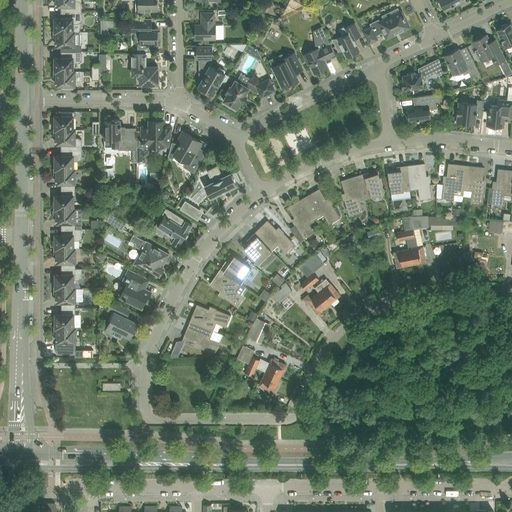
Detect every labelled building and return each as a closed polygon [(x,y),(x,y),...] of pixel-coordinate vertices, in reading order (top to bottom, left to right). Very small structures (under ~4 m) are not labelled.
[(61,6),(61,12),(82,12),(82,2),(77,0),(53,0),(55,1),(57,1),(57,6),(61,6)] [(136,6),(136,14),(145,14),(145,11),(150,11),(150,10),(158,10),(158,0),(138,0),(138,6),(136,6)] [(444,7),(445,9),(463,0),(462,0),(439,0),(439,2),(442,6),(444,7)] [(260,3),(258,12),(264,14),(267,5),(260,3)] [(362,30),(365,35),(369,44),(379,39),(377,35),(384,31),(387,38),(409,27),(407,23),(408,21),(406,17),(405,17),(402,11),(400,12),(399,10),(393,13),(394,15),(380,22),(379,20),(370,24),(372,26),(362,30)] [(54,24),(54,32),(73,31),(73,23),(78,23),(82,22),(82,12),(61,12),(61,18),(55,18),(55,23),(54,24)] [(215,13),(212,13),(202,13),(202,25),(195,25),(195,39),(216,39),(216,25),(215,25),(215,13)] [(139,42),(139,48),(148,48),(148,45),(150,45),(158,45),(158,41),(160,41),(160,32),(158,32),(158,28),(152,28),(152,18),(132,19),(132,34),(140,34),(140,42),(139,42)] [(338,39),(332,39),(338,52),(343,49),(347,57),(360,51),(354,39),(361,35),(357,26),(355,23),(345,27),(345,26),(340,29),(343,36),(338,39)] [(501,37),(503,41),(506,47),(511,44),(511,25),(511,23),(507,24),(505,24),(501,26),(501,28),(497,29),(501,37)] [(317,48),(304,55),(305,56),(309,65),(311,64),(315,73),(328,67),(325,61),(336,55),(332,46),(330,43),(322,26),(313,31),(316,45),(317,48)] [(73,31),(54,32),(54,39),(55,40),(57,40),(57,45),(61,45),(61,51),(82,51),(82,45),(80,45),(80,31),(75,31),(73,31)] [(476,40),(472,42),(476,51),(475,53),(478,58),(480,58),(481,61),(494,55),(498,62),(506,58),(503,53),(499,44),(496,39),(491,42),(487,34),(483,36),(481,35),(476,37),(476,40)] [(207,46),(197,46),(197,59),(200,59),(200,71),(204,74),(202,78),(203,78),(199,86),(203,88),(202,90),(208,93),(209,92),(213,94),(218,86),(225,73),(224,73),(226,70),(219,67),(218,69),(211,66),(211,59),(212,59),(212,46),(207,46)] [(444,55),(449,64),(454,75),(462,71),(464,75),(469,72),(471,77),(480,73),(472,58),(466,61),(464,56),(463,56),(459,48),(444,55)] [(54,63),(54,71),(75,71),(73,71),(73,63),(78,63),(82,61),(82,51),(61,51),(61,57),(55,57),(55,62),(54,63)] [(140,75),(140,84),(158,84),(158,66),(146,66),(146,53),(133,53),(133,75),(140,75)] [(272,67),(278,79),(282,88),(284,87),(285,88),(286,89),(287,89),(288,89),(290,89),(291,88),(291,86),(291,85),(299,80),(296,73),(303,69),(295,53),(284,58),(285,61),(279,64),(278,62),(273,65),(274,67),(272,67)] [(445,72),(443,67),(439,58),(418,68),(419,73),(414,74),(414,72),(409,72),(410,75),(403,75),(404,82),(402,82),(403,88),(405,88),(405,89),(423,87),(422,79),(436,72),(438,75),(445,72)] [(75,71),(54,71),(54,79),(55,80),(57,80),(57,85),(61,85),(61,89),(75,89),(75,86),(75,72),(75,71)] [(231,87),(230,86),(226,92),(228,93),(224,100),(228,102),(227,104),(233,107),(234,106),(237,108),(242,101),(243,102),(244,101),(242,101),(245,95),(247,96),(245,95),(249,88),(257,92),(259,91),(262,97),(275,90),(270,78),(256,85),(256,86),(249,82),(246,86),(236,79),(231,87)] [(409,119),(409,121),(431,118),(430,109),(438,108),(437,103),(444,102),(443,93),(413,97),(415,108),(407,109),(408,111),(407,111),(406,115),(408,119),(409,119)] [(476,117),(482,118),(483,110),(484,100),(477,99),(477,104),(459,102),(458,109),(457,114),(458,114),(457,122),(475,124),(476,117)] [(483,110),(482,118),(487,118),(487,124),(488,126),(494,127),(496,126),(504,127),(505,118),(511,118),(511,100),(498,99),(497,105),(489,104),(488,111),(483,110)] [(54,122),(54,129),(75,129),(74,129),(74,116),(75,116),(75,111),(61,111),(61,116),(55,116),(55,121),(54,122)] [(113,119),(113,121),(105,121),(105,147),(119,147),(119,149),(137,149),(137,146),(137,139),(137,130),(125,130),(125,126),(121,126),(122,125),(121,125),(121,121),(119,121),(119,119),(113,119)] [(142,139),(137,139),(137,146),(142,146),(149,146),(149,147),(164,147),(164,146),(169,146),(170,136),(172,127),(164,126),(164,121),(162,121),(162,119),(155,119),(155,121),(149,121),(149,126),(142,127),(142,137),(142,139)] [(61,143),(61,149),(82,149),(82,139),(78,137),(75,137),(75,129),(54,129),(54,137),(55,138),(57,138),(57,143),(61,143)] [(172,142),(168,157),(173,159),(177,152),(189,159),(185,166),(194,171),(200,161),(205,152),(199,148),(203,141),(202,143),(198,141),(199,139),(198,139),(198,140),(183,131),(178,140),(178,141),(180,142),(179,144),(172,142)] [(54,161),(54,169),(74,169),(74,161),(78,161),(82,159),(82,149),(61,149),(61,155),(55,155),(55,160),(54,161)] [(407,170),(410,190),(421,189),(422,199),(432,198),(430,179),(427,179),(427,173),(425,163),(407,166),(407,170)] [(453,188),(464,190),(466,165),(448,163),(447,179),(444,179),(443,184),(443,189),(442,198),(452,199),(453,188)] [(466,165),(464,190),(475,191),(474,198),(473,201),(483,203),(486,184),(483,183),(484,167),(466,165)] [(208,192),(210,195),(211,197),(222,191),(223,193),(226,191),(225,190),(236,185),(231,173),(222,177),(221,176),(223,176),(219,168),(218,167),(209,171),(209,173),(213,181),(214,180),(215,181),(206,185),(207,188),(208,192)] [(61,183),(61,189),(75,189),(75,169),(74,169),(54,169),(54,177),(55,178),(57,178),(57,183),(61,183)] [(489,187),(487,203),(491,203),(501,205),(503,194),(511,194),(511,170),(498,169),(497,179),(496,185),(493,184),(493,188),(489,187)] [(391,192),(410,190),(407,170),(389,172),(389,176),(390,182),(391,188),(391,192)] [(378,173),(361,179),(367,198),(384,193),(382,185),(381,183),(380,177),(378,173)] [(367,198),(361,179),(359,175),(342,181),(345,190),(347,196),(344,197),(350,215),(359,212),(356,202),(367,198)] [(153,187),(150,192),(157,196),(158,191),(153,187)] [(54,201),(54,208),(74,208),(74,195),(75,195),(75,189),(61,189),(61,195),(55,195),(55,200),(54,201)] [(320,189),(304,198),(317,219),(326,213),(331,223),(340,217),(330,201),(328,202),(320,189)] [(112,198),(111,203),(116,205),(120,203),(120,198),(116,196),(112,198)] [(317,219),(304,198),(289,207),(297,221),(294,222),(301,233),(296,236),(300,241),(313,234),(307,224),(317,219)] [(181,208),(195,217),(200,210),(186,201),(181,208)] [(115,207),(111,214),(117,217),(121,210),(115,207)] [(61,223),(61,228),(76,228),(76,208),(74,208),(54,208),(54,217),(55,217),(57,217),(57,223),(61,223)] [(153,230),(154,231),(163,236),(166,231),(176,237),(173,243),(179,246),(182,240),(183,241),(189,230),(192,224),(166,208),(162,215),(164,216),(159,225),(157,224),(153,230)] [(106,210),(102,216),(108,219),(107,220),(123,229),(127,223),(117,217),(111,214),(106,210)] [(412,216),(402,218),(405,231),(413,229),(414,229),(412,216)] [(412,216),(414,229),(420,228),(428,227),(428,224),(428,217),(418,216),(412,216)] [(428,217),(428,224),(431,224),(431,229),(443,229),(443,224),(465,224),(465,217),(428,217)] [(255,233),(258,236),(272,251),(280,243),(287,251),(295,243),(281,230),(279,232),(268,220),(255,233)] [(490,220),(489,232),(503,234),(504,222),(490,220)] [(54,240),(54,248),(74,248),(74,240),(78,240),(82,238),(82,228),(76,228),(61,228),(61,234),(55,234),(55,239),(54,240)] [(405,231),(397,232),(398,241),(407,239),(409,249),(409,248),(423,246),(420,228),(414,229),(405,231)] [(378,229),(367,232),(370,240),(381,236),(378,229)] [(135,263),(148,271),(156,276),(157,274),(158,275),(159,274),(160,274),(163,269),(162,268),(163,267),(162,267),(169,254),(134,234),(131,239),(136,242),(135,245),(143,249),(135,263)] [(250,243),(244,249),(251,256),(259,264),(267,255),(272,251),(258,236),(250,243)] [(423,246),(409,248),(412,264),(427,261),(424,246),(423,246)] [(327,247),(322,251),(326,256),(331,252),(327,247)] [(62,262),(62,268),(76,268),(76,248),(74,248),(54,248),(54,256),(56,257),(57,257),(57,262),(62,262)] [(412,264),(409,248),(409,249),(395,251),(397,267),(412,264)] [(477,251),(475,259),(488,261),(489,253),(477,251)] [(316,253),(305,262),(313,273),(324,264),(316,253)] [(235,256),(224,271),(241,283),(252,268),(235,256)] [(305,262),(299,267),(307,278),(313,273),(305,262)] [(54,280),(54,287),(74,287),(74,280),(79,280),(82,278),(82,268),(76,268),(62,268),(62,274),(56,274),(56,279),(54,280)] [(241,283),(224,271),(221,269),(210,284),(224,294),(222,296),(238,307),(243,298),(235,292),(241,283)] [(130,301),(130,303),(133,305),(135,304),(142,307),(145,300),(147,301),(152,292),(144,288),(149,279),(129,270),(124,281),(127,282),(120,297),(130,301)] [(307,278),(312,285),(319,279),(313,273),(307,278)] [(280,275),(274,281),(279,286),(285,280),(280,275)] [(307,278),(301,283),(306,290),(312,285),(307,278)] [(326,278),(315,287),(318,292),(319,291),(330,304),(340,295),(330,282),(326,278)] [(283,287),(273,295),(278,301),(292,290),(286,282),(281,286),(283,287)] [(62,302),(62,308),(76,308),(76,299),(82,299),(82,287),(74,287),(54,287),(54,296),(56,297),(57,297),(57,302),(62,302)] [(264,289),(259,296),(266,301),(272,295),(271,294),(264,289)] [(303,298),(303,299),(306,303),(308,302),(318,314),(330,304),(319,291),(318,292),(312,297),(309,294),(303,298)] [(130,309),(121,304),(100,294),(100,305),(115,312),(106,331),(121,338),(123,333),(130,336),(131,335),(133,335),(134,334),(135,333),(135,332),(135,331),(135,330),(135,329),(134,328),(137,322),(126,317),(130,309)] [(198,304),(191,321),(213,330),(218,320),(228,324),(231,315),(214,308),(213,310),(198,304)] [(54,319),(54,327),(74,327),(74,314),(76,314),(76,308),(62,308),(62,314),(56,314),(56,319),(54,319)] [(252,310),(248,317),(254,320),(257,313),(252,310)] [(247,337),(262,343),(270,324),(257,318),(255,321),(247,337)] [(213,330),(191,321),(184,338),(193,341),(199,344),(198,346),(215,354),(219,344),(209,340),(213,330)] [(54,327),(54,335),(56,336),(58,336),(58,341),(58,343),(56,344),(56,351),(58,353),(58,354),(75,354),(75,357),(85,357),(94,357),(94,350),(76,350),(76,348),(76,339),(76,327),(74,327),(54,327)] [(170,357),(178,357),(182,347),(176,344),(174,348),(170,357)] [(243,352),(240,360),(249,364),(253,357),(243,352)] [(253,357),(249,364),(257,367),(260,360),(253,357)] [(272,357),(266,371),(281,377),(287,364),(272,357)] [(257,367),(249,364),(246,372),(254,375),(257,367)] [(281,377),(266,371),(260,385),(275,391),(281,377)] [(53,511),(53,510),(52,510),(52,509),(51,509),(50,509),(50,503),(53,503),(53,502),(39,502),(38,502),(37,502),(37,503),(36,503),(36,504),(35,505),(35,511),(53,511)]
